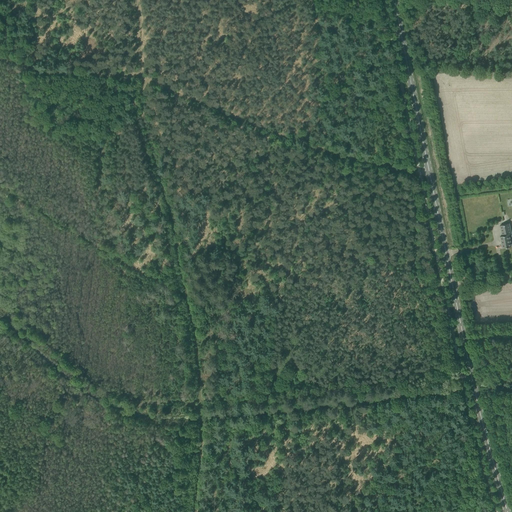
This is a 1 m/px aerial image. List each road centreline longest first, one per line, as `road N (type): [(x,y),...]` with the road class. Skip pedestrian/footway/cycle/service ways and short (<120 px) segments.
road 1 (primary): [(506,511),(462,338),(395,0)]
road 2 (track): [(0,56),(56,72),(151,77),(306,142),(428,170)]
road 3 (track): [(203,402),(201,354),(147,130),(135,0)]
road 4 (track): [(203,402),(461,371)]
road 5 (track): [(180,402),(103,392),(0,309)]
